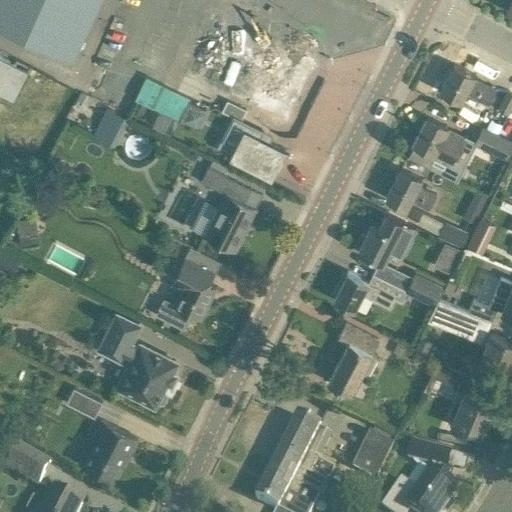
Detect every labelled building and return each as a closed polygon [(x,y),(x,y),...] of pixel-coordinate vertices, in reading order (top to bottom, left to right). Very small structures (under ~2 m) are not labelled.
[(0,0),(0,23),(74,57),(99,0),(0,0)] [(186,71),(232,91),(229,98),(286,122),(313,61),(210,16),(186,71)] [(0,88),(1,89),(14,63),(16,64),(17,63),(0,53),(0,88)] [(467,91),(489,103),(497,88),(475,76),(476,73),(455,62),(441,89),(462,100),(467,91)] [(137,97),(181,118),(191,96),(147,75),(137,97)] [(498,107),(509,112),(511,106),(511,91),(507,89),(498,107)] [(199,126),(207,106),(191,99),(183,119),(199,126)] [(227,99),(222,110),(241,119),(246,108),(227,99)] [(94,133),(110,142),(125,115),(109,106),(94,133)] [(454,161),(450,159),(464,133),(428,114),(414,142),(415,142),(409,154),(448,174),(454,161)] [(477,141),(508,157),(511,149),(511,139),(484,125),(477,141)] [(284,147),(276,143),(247,128),(246,127),(233,154),(234,154),(234,153),(271,172),(271,173),(272,173),(285,147),(284,147)] [(229,175),(209,165),(202,179),(222,189),(229,175)] [(387,195),(408,205),(411,198),(429,207),(437,192),(419,183),(422,176),(401,166),(387,195)] [(473,188),(468,199),(484,206),(489,195),(473,188)] [(257,206),(227,191),(205,233),(235,248),(236,247),(240,245),(243,237),(243,233),(244,230),(245,231),(250,221),(249,221),(257,206)] [(359,248),(384,260),(390,246),(400,251),(413,224),(387,211),(380,224),(374,220),(359,248)] [(449,216),(446,222),(440,232),(439,235),(462,247),(472,228),(449,216)] [(37,217),(18,221),(21,235),(40,231),(37,217)] [(483,253),(490,238),(474,231),(467,246),(483,253)] [(0,246),(0,266),(13,273),(21,257),(0,246)] [(187,255),(173,282),(182,287),(174,303),(202,316),(217,286),(209,282),(215,270),(187,255)] [(335,296),(355,307),(362,293),(390,307),(395,297),(402,300),(407,290),(408,289),(374,272),(370,280),(349,269),(335,296)] [(439,295),(493,318),(498,307),(511,312),(511,280),(487,270),(476,296),(475,295),(474,296),(467,293),(462,304),(439,294),(439,295)] [(435,304),(439,295),(439,294),(444,284),(417,271),(408,289),(407,290),(435,304)] [(429,318),(487,343),(479,363),(507,375),(511,362),(511,339),(488,330),(493,318),(439,295),(435,304),(429,318)] [(161,318),(168,300),(156,296),(150,313),(161,318)] [(165,388),(164,387),(167,381),(169,382),(174,372),(172,371),(177,360),(142,342),(139,347),(130,342),(139,324),(116,312),(97,348),(123,361),(124,359),(131,363),(120,385),(156,403),(157,400),(158,400),(160,401),(162,400),(163,400),(164,399),(165,399),(166,398),(167,397),(167,395),(168,394),(168,393),(167,391),(167,390),(166,389),(165,388)] [(352,391),(363,396),(371,380),(360,375),(379,337),(346,320),(340,333),(350,338),(329,379),(352,391)] [(428,352),(434,340),(421,334),(415,345),(428,352)] [(438,358),(431,372),(459,386),(466,372),(438,358)] [(75,386),(68,401),(95,415),(103,400),(75,386)] [(496,402),(486,398),(466,390),(452,424),(481,436),(496,402)] [(336,470),(320,462),(333,436),(320,429),(321,427),(299,416),(275,462),(296,473),(299,468),(329,483),(336,470)] [(139,436),(121,427),(103,418),(82,461),(112,476),(124,453),(129,455),(139,436)] [(377,480),(395,446),(371,434),(353,468),(377,480)] [(444,511),(459,491),(444,481),(447,469),(452,452),(413,442),(409,459),(422,463),(420,465),(429,471),(416,490),(402,480),(382,508),(387,511),(410,511),(412,510),(414,511),(444,511)] [(21,446),(8,470),(38,487),(51,463),(21,446)] [(256,500),(278,511),(277,511),(312,511),(320,498),(321,498),(329,483),(299,468),(296,473),(275,462),(256,500)] [(55,492),(44,511),(81,511),(84,508),(55,492)]
